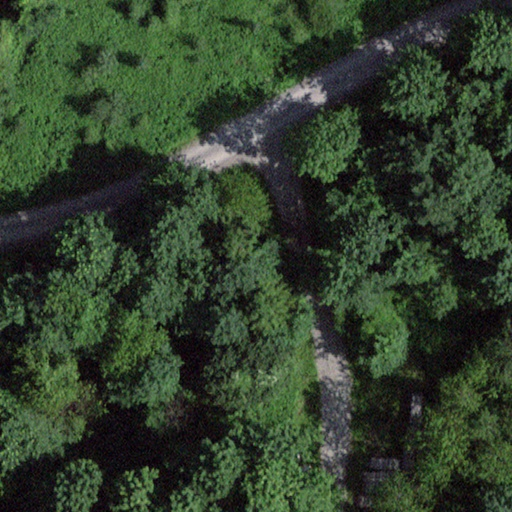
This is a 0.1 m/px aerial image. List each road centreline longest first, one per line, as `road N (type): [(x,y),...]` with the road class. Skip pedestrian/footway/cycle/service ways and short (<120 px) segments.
road 1 (track): [(0,230),(72,226),(310,116),(511,0)]
road 2 (track): [(346,511),(359,437),(310,116)]
